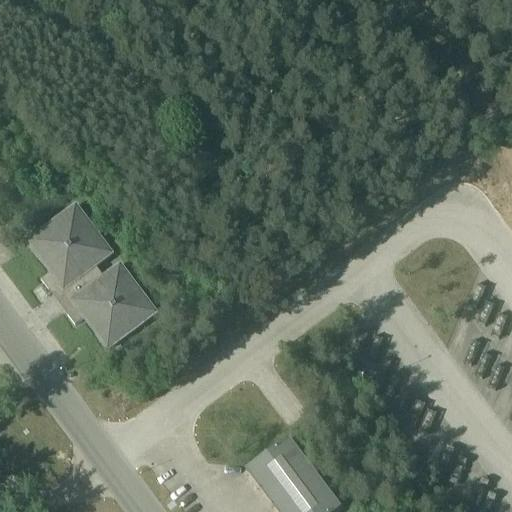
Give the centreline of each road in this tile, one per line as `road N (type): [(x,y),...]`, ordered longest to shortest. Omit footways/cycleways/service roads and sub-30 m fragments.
road 1 (unknown): [(113,464),(359,272)]
road 2 (unknown): [(359,272),(511,473)]
road 3 (unknown): [(359,272),(429,218),(451,211),(487,228),(511,260)]
